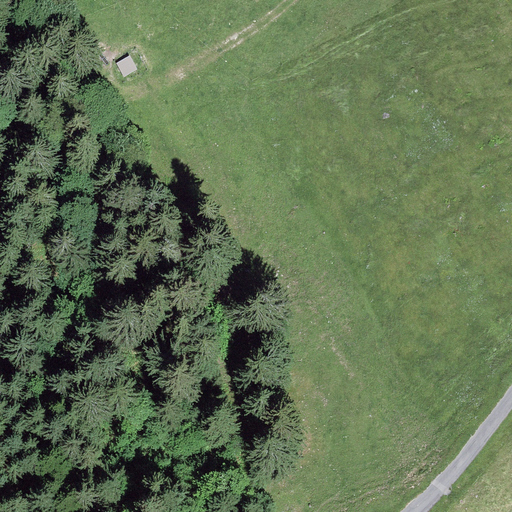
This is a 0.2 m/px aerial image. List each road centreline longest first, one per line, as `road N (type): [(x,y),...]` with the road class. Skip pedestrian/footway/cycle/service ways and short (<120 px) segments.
road 1 (track): [(0,134),(250,39),(282,0)]
road 2 (unclassified): [(413,511),(511,395)]
